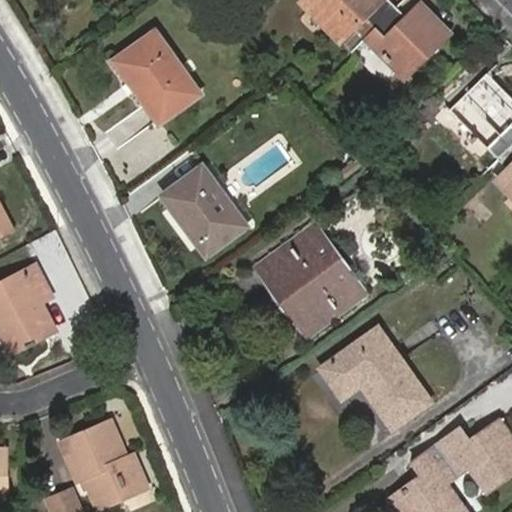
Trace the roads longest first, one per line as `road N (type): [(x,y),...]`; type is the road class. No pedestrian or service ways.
road 1 (tertiary): [(0,60),(152,355)]
road 2 (tertiary): [(152,355),(214,511)]
road 3 (residential): [(152,355),(23,404),(0,405)]
